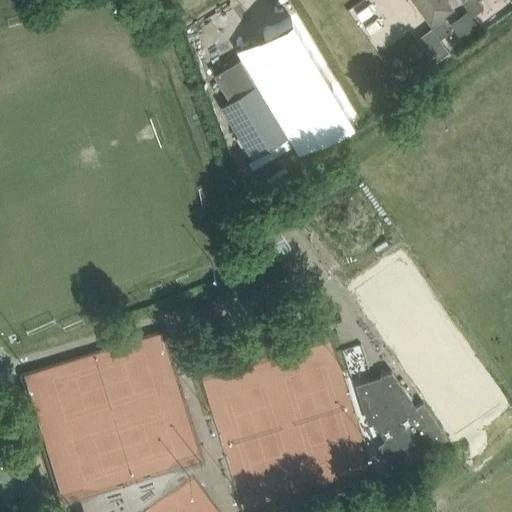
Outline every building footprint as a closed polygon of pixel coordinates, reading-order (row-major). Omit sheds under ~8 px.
[(300,25),(319,14),(311,0),(294,0),(288,3),(300,25)] [(414,0),(430,23),(451,7),(445,0),(414,0)] [(472,15),(483,7),(478,0),(468,0),(464,3),(472,15)] [(469,15),(454,26),(464,39),(479,28),(469,15)] [(439,38),(451,30),(442,19),(431,27),(439,38)] [(225,113),(251,156),(287,135),(240,57),(213,73),(229,99),(221,104),(220,104),(225,113)] [(289,247),(264,207),(244,220),(268,260),(289,247)] [(447,436),(442,429),(422,400),(415,405),(392,371),(380,374),(382,381),(362,388),(372,421),(390,447),(381,454),(387,474),(388,477),(404,466),(440,440),(447,436)] [(0,489),(13,508),(39,489),(14,454),(13,454),(8,448),(0,453),(0,489)]
